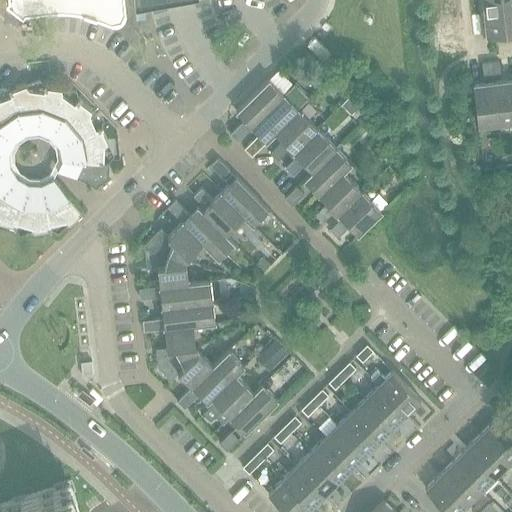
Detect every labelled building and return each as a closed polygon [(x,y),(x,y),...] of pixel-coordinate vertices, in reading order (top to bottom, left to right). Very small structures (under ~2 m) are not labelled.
[(125,13),(125,11),(123,0),(9,0),(7,3),(22,16),(24,13),(54,10),(63,9),(68,10),(74,10),(78,11),(83,12),(83,13),(96,18),(96,17),(112,22),(113,23),(115,23),(117,23),(118,22),(120,21),(121,20),(122,19),(123,18),(124,16),(124,15),(125,13)] [(511,0),(484,0),(486,14),(511,11),(511,0)] [(511,30),(511,11),(486,14),(488,34),(511,30)] [(314,37),(307,44),(322,60),(330,53),(314,37)] [(499,60),(490,61),(492,75),(501,74),(499,60)] [(490,61),(481,62),(483,76),(492,75),(490,61)] [(313,63),(305,71),(313,79),(321,71),(313,63)] [(236,109),(251,125),(283,94),(267,78),(236,109)] [(511,80),(511,79),(493,81),(497,122),(511,119),(511,80)] [(44,81),(43,88),(38,128),(50,133),(74,99),(63,90),(62,86),(45,84),(46,81),(44,81)] [(478,124),(497,122),(493,81),(473,83),(478,124)] [(9,86),(7,86),(10,92),(25,130),(38,128),(43,88),(29,86),(25,82),(9,88),(9,86)] [(283,94),(251,125),(259,133),(266,140),(275,131),(274,131),(297,108),(308,97),(294,82),(283,94)] [(0,125),(14,137),(25,130),(10,92),(0,95),(0,125)] [(74,99),(50,133),(59,144),(95,125),(89,112),(91,106),(78,96),(79,95),(78,94),(74,99)] [(358,107),(348,97),(341,103),(352,114),(358,107)] [(290,147),(293,150),(316,128),(297,108),(274,131),(275,131),(281,138),(269,150),(278,158),(290,147)] [(237,140),(249,129),(242,121),(230,133),(237,140)] [(95,125),(59,144),(61,156),(102,157),(103,143),(107,139),(100,124),(102,123),(102,122),(95,125)] [(0,147),(9,149),(14,137),(0,125),(0,147)] [(304,162),(312,169),(313,170),(335,147),(316,128),(293,150),(297,154),(285,165),(292,173),(304,162)] [(256,136),(244,147),(251,154),(263,143),(266,140),(259,133),(256,136)] [(0,165),(9,162),(9,149),(0,147),(0,165)] [(303,178),(318,193),(342,170),(342,171),(350,163),(335,147),(313,170),(312,169),(303,178)] [(61,156),(56,166),(95,185),(108,178),(109,158),(102,157),(61,156)] [(222,176),(230,169),(218,157),(211,164),(222,176)] [(9,162),(0,165),(0,190),(15,174),(9,162)] [(334,209),(337,213),(361,189),(342,171),(342,170),(318,193),(325,200),(326,201),(315,212),(322,220),(334,209)] [(15,174),(0,190),(0,219),(14,223),(13,225),(14,226),(16,219),(26,180),(15,174)] [(40,181),(49,220),(64,218),(68,220),(81,210),(82,211),(83,210),(53,175),(40,181)] [(236,176),(221,192),(244,215),(252,224),(268,208),(236,176)] [(26,180),(16,219),(30,223),(33,228),(48,225),(49,227),(50,227),(49,220),(40,181),(26,180)] [(291,203),(303,192),(296,185),(284,197),(291,203)] [(201,187),(194,195),(205,207),(202,210),(226,233),(244,215),(221,192),(213,200),(201,187)] [(381,210),(361,189),(337,213),(341,217),(330,228),(337,235),(349,224),(358,234),(381,210)] [(175,199),(168,206),(182,221),(203,242),(218,258),(234,242),(226,233),(202,210),(198,206),(190,214),(177,201),(175,199)] [(157,231),(144,244),(186,259),(203,242),(182,221),(165,238),(157,231)] [(186,259),(144,244),(146,262),(156,261),(159,285),(159,286),(188,282),(188,281),(186,259)] [(166,295),(167,306),(212,301),(210,279),(188,281),(188,282),(159,286),(159,285),(139,287),(140,298),(166,295)] [(252,286),(243,287),(244,298),(254,296),(252,286)] [(143,330),(163,327),(163,326),(193,323),(193,324),(215,321),(212,301),(167,306),(169,316),(142,319),(143,330)] [(207,401),(211,397),(211,396),(244,365),(228,349),(213,364),(196,347),(193,324),(193,323),(163,326),(163,327),(166,352),(156,353),(157,365),(167,374),(174,367),(191,385),(177,399),(184,407),(199,392),(207,401)] [(275,339),(256,357),(269,370),(288,352),(275,339)] [(362,361),(373,350),(367,343),(356,354),(362,361)] [(349,361),(339,371),(345,377),(355,367),(349,361)] [(210,419),(215,415),(223,423),(262,384),(254,392),(236,373),(244,365),(211,396),(211,397),(214,400),(202,411),(210,419)] [(378,384),(377,384),(405,412),(420,398),(392,370),(384,378),(376,370),(370,376),(378,384)] [(345,377),(339,371),(328,381),(335,388),(345,377)] [(223,423),(230,416),(245,431),(277,400),(262,384),(223,423)] [(377,384),(364,397),(392,426),(405,412),(377,384)] [(322,388),(311,398),(318,404),(328,394),(322,388)] [(364,397),(350,411),(378,439),(392,426),(364,397)] [(318,404),(311,398),(301,408),(307,415),(318,404)] [(350,411),(337,424),(364,452),(378,439),(350,411)] [(284,425),(290,431),(301,421),(294,415),(284,425)] [(511,437),(494,419),(480,433),(507,461),(511,456),(511,437)] [(337,424),(323,437),(351,466),(364,452),(337,424)] [(274,435),(280,442),(290,431),(284,425),(274,435)] [(226,449),(238,438),(231,431),(219,442),(226,449)] [(480,433),(466,447),(494,475),(507,461),(480,433)] [(323,437),(309,451),(337,479),(351,466),(323,437)] [(267,442),(256,452),(263,458),(273,448),(267,442)] [(466,447),(453,460),(480,488),(494,475),(466,447)] [(309,451),(296,464),(324,492),(337,479),(309,451)] [(242,466),(249,473),(263,458),(256,452),(242,466)] [(453,460),(439,473),(467,501),(480,488),(453,460)] [(296,464),(282,477),(310,506),(324,492),(296,464)] [(449,511),(456,511),(467,501),(439,473),(425,487),(449,511)] [(288,511),(303,511),(310,506),(282,477),(268,491),(288,511)] [(0,511),(78,511),(69,483),(0,505),(0,511)] [(370,511),(395,511),(383,500),(370,511)]
